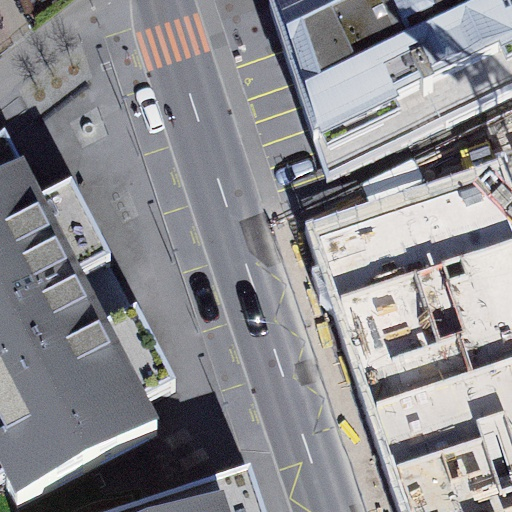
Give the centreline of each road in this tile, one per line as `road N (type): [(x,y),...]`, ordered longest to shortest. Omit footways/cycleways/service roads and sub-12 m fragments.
road 1 (secondary): [(329,511),(160,0)]
road 2 (residential): [(0,85),(114,0)]
